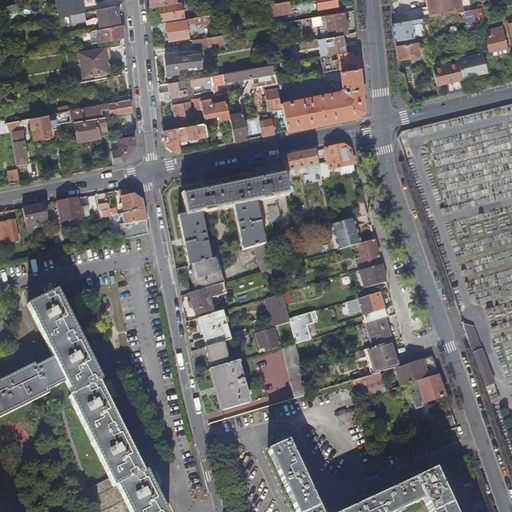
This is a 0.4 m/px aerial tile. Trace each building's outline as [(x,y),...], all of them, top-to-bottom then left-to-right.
[(67,7),(64,0),(56,0),(58,9),(67,7)] [(84,12),(81,0),(64,0),(67,7),(58,9),(59,17),(70,15),(84,12)] [(184,17),(181,5),(186,4),(186,7),(198,5),(197,0),(195,0),(158,6),(161,22),(184,17)] [(316,0),(318,9),(337,6),(336,0),(316,0)] [(453,13),(451,0),(429,0),(430,2),(427,3),(429,11),(423,11),(424,18),(433,17),(453,13)] [(286,22),(284,14),(292,13),(289,1),(276,4),(270,5),(272,24),(286,22)] [(119,23),(116,6),(96,10),(99,26),(105,25),(106,29),(114,27),(113,24),(119,23)] [(11,26),(7,7),(1,8),(5,28),(11,26)] [(85,20),(84,12),(70,15),(71,23),(85,20)] [(348,34),(344,12),(326,15),(327,19),(328,31),(329,37),(342,35),(348,34)] [(210,24),(209,18),(209,15),(193,18),(194,24),(201,23),(201,26),(210,24)] [(220,23),(219,16),(209,18),(210,24),(220,23)] [(323,25),(322,19),(321,16),(311,18),(313,26),(323,25)] [(190,38),(186,19),(166,23),(169,42),(190,38)] [(415,38),(413,24),(421,23),(421,19),(394,23),(393,24),(395,41),(415,38)] [(124,38),(123,25),(114,27),(106,29),(97,30),(98,36),(95,37),(96,40),(98,39),(98,42),(124,38)] [(504,32),(503,27),(485,30),(486,36),(504,32)] [(504,32),(486,36),(490,51),(507,48),(504,32)] [(228,34),(208,38),(209,46),(230,43),(228,34)] [(345,52),(342,35),(329,37),(325,38),(328,55),(331,54),(345,52)] [(328,55),(325,38),(319,39),(322,56),(328,55)] [(419,55),(417,42),(396,46),(398,59),(419,55)] [(104,49),(80,54),(84,77),(109,72),(104,49)] [(340,69),(359,65),(358,56),(353,57),(351,52),(338,55),(339,59),(332,60),(331,54),(328,55),(320,56),(323,72),(340,69)] [(483,53),(458,60),(458,61),(462,78),(488,72),(483,53)] [(175,54),(165,55),(167,77),(181,76),(181,73),(186,73),(185,68),(201,67),(200,55),(175,58),(175,54)] [(458,61),(432,68),(437,86),(463,79),(462,78),(458,61)] [(275,73),(273,64),(248,69),(250,78),(275,73)] [(363,107),(359,67),(325,74),(326,81),(334,80),(333,77),(341,75),(343,91),(284,103),(282,93),(292,91),(290,81),(277,83),(281,104),(282,107),(287,131),(319,124),(357,116),(358,116),(359,115),(363,110),(363,109),(363,107)] [(248,69),(210,76),(214,91),(214,95),(219,95),(215,79),(223,78),(224,82),(250,78),(248,69)] [(206,83),(205,77),(190,80),(191,86),(206,83)] [(193,95),(191,86),(185,87),(184,81),(169,84),(170,92),(159,94),(160,101),(193,95)] [(282,107),(281,104),(279,104),(276,89),(264,92),(268,109),(274,108),(282,107)] [(229,116),(226,102),(211,104),(210,96),(200,98),(202,107),(202,109),(204,117),(213,116),(214,116),(218,116),(219,120),(230,118),(229,116)] [(132,112),(131,99),(108,104),(109,116),(118,115),(132,112)] [(193,125),(190,102),(174,106),(177,127),(187,126),(193,125)] [(109,116),(108,104),(100,105),(102,118),(105,117),(109,116)] [(102,118),(100,105),(69,111),(70,122),(73,122),(102,118)] [(52,136),(50,129),(59,127),(58,124),(70,122),(69,111),(29,119),(30,123),(33,140),(43,138),(45,140),(49,139),(50,137),(52,136)] [(122,162),(135,145),(132,112),(118,115),(119,122),(115,123),(117,144),(119,146),(116,150),(111,152),(113,163),(122,162)] [(248,140),(242,113),(229,116),(230,118),(234,142),(248,140)] [(108,136),(105,117),(102,118),(73,122),(77,142),(108,136)] [(30,123),(29,119),(6,123),(9,132),(10,132),(11,132),(17,165),(26,163),(23,144),(28,143),(27,135),(22,136),(21,131),(19,131),(18,127),(30,123)] [(6,123),(4,120),(0,120),(0,134),(9,132),(6,123)] [(274,134),(271,120),(259,122),(262,137),(274,134)] [(180,151),(178,140),(200,136),(203,149),(210,147),(205,123),(193,125),(187,126),(163,131),(165,145),(165,146),(175,152),(180,151)] [(351,166),(354,165),(349,149),(342,146),(324,149),(327,163),(317,165),(318,171),(320,181),(331,179),(329,170),(338,168),(351,166)] [(318,171),(317,165),(314,151),(298,155),(301,175),(318,171)] [(301,175),(298,155),(280,158),(283,172),(293,170),(294,176),(301,175)] [(353,174),(351,166),(338,168),(340,176),(353,174)] [(18,182),(16,169),(7,171),(9,184),(18,182)] [(288,195),(283,173),(276,174),(180,193),(184,214),(177,216),(187,268),(210,261),(200,214),(232,207),(241,252),(252,249),(267,244),(275,242),(270,224),(279,217),(276,204),(275,204),(273,198),(280,197),(288,195)] [(124,214),(144,210),(142,200),(125,189),(118,191),(119,198),(121,198),(124,214)] [(61,223),(83,218),(82,211),(80,212),(78,199),(56,203),(61,223)] [(34,227),(41,225),(41,222),(44,222),(43,216),(46,215),(44,205),(23,209),(27,230),(34,229),(34,227)] [(101,219),(111,217),(109,210),(100,212),(101,219)] [(120,225),(123,239),(149,234),(144,210),(124,214),(122,214),(124,224),(120,225)] [(338,251),(356,245),(359,245),(352,219),(331,225),(338,251)] [(14,221),(4,223),(0,223),(0,240),(8,239),(9,243),(18,241),(14,221)] [(358,264),(379,258),(374,240),(359,245),(356,245),(360,260),(357,261),(358,264)] [(274,269),(267,244),(252,249),(260,273),(271,270),(274,269)] [(210,261),(187,268),(195,293),(223,284),(215,260),(210,261)] [(380,265),(362,271),(366,288),(385,283),(380,265)] [(207,300),(218,297),(217,294),(225,291),(223,284),(195,293),(188,294),(190,301),(187,302),(189,308),(192,307),(195,316),(211,312),(207,300)] [(101,382),(56,291),(20,308),(45,361),(35,367),(34,365),(0,381),(0,417),(48,394),(47,391),(65,383),(71,396),(68,398),(108,480),(84,492),(94,511),(165,511),(145,472),(142,473),(98,383),(101,382)] [(288,319),(282,294),(265,299),(274,328),(289,323),(288,319)] [(382,310),(377,294),(357,300),(362,315),(382,310)] [(206,347),(222,343),(231,340),(222,312),(197,319),(206,347)] [(289,323),(294,345),(310,340),(305,326),(312,324),(309,313),(288,319),(289,323)] [(371,349),(390,343),(391,343),(384,318),(364,324),(371,349)] [(277,345),(272,329),(254,335),(259,350),(277,345)] [(234,333),(235,339),(240,338),(244,336),(245,336),(247,335),(245,330),(234,333)] [(474,333),(466,336),(468,343),(476,340),(474,333)] [(249,342),(248,335),(247,335),(245,336),(244,336),(240,338),(242,344),(249,342)] [(210,370),(229,364),(222,343),(206,347),(204,348),(210,370)] [(379,373),(395,368),(397,367),(390,343),(371,349),(366,350),(374,375),(379,373)] [(294,345),(281,349),(294,398),(307,395),(300,370),(294,345)] [(491,380),(481,351),(472,354),(486,395),(495,391),(491,380)] [(403,386),(437,375),(431,358),(407,365),(397,367),(395,368),(401,386),(403,386)] [(222,411),(249,403),(237,362),(229,364),(210,370),(222,411)] [(385,392),(379,373),(374,375),(358,379),(364,398),(385,392)] [(444,396),(437,375),(403,386),(406,396),(410,395),(414,408),(414,410),(423,407),(422,404),(444,396)] [(497,394),(487,398),(490,404),(499,401),(497,394)] [(267,451),(295,511),(396,511),(422,500),(427,511),(452,511),(433,471),(376,497),(375,495),(369,498),(370,500),(344,511),(319,511),(303,477),(306,476),(303,469),(300,470),(287,442),(267,451)] [(377,455),(391,450),(389,442),(374,446),(377,455)] [(414,460),(425,454),(422,447),(411,452),(414,460)]
